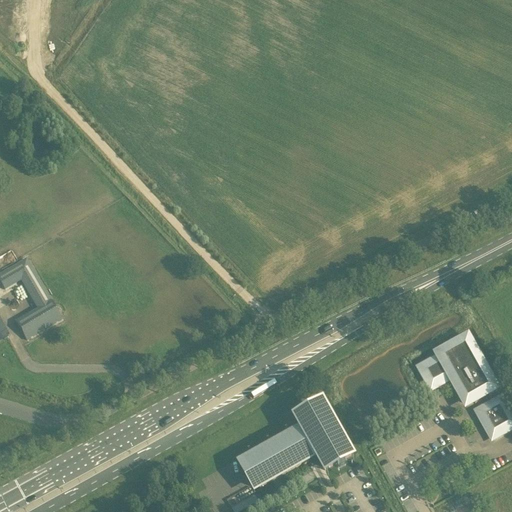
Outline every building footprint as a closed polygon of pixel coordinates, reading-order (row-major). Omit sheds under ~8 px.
[(51,301),(29,265),(23,268),(22,267),(18,269),(19,270),(7,276),(11,284),(2,290),(2,291),(0,291),(0,301),(6,298),(7,299),(22,290),(35,311),(15,322),(26,341),(62,321),(51,301)] [(0,319),(0,339),(0,340),(9,336),(0,319)] [(487,403),(491,401),(488,396),(497,390),(467,337),(435,355),(437,359),(418,370),(429,391),(449,380),(462,403),(470,398),(474,404),(484,398),(487,403)] [(491,401),(487,403),(488,405),(475,412),(488,435),(491,433),(494,439),(511,428),(511,416),(501,397),(492,403),(491,401)] [(350,456),(325,411),(324,410),(318,414),(318,413),(304,421),(298,425),(304,435),(295,440),(293,436),(244,464),(251,475),(247,478),(251,486),(255,483),(259,490),(308,463),(305,459),(314,454),(323,471),(335,464),(338,468),(345,464),(343,459),(350,456)] [(255,497),(232,507),(234,511),(238,511),(258,503),(255,497)] [(185,511),(181,503),(165,511),(185,511)]
